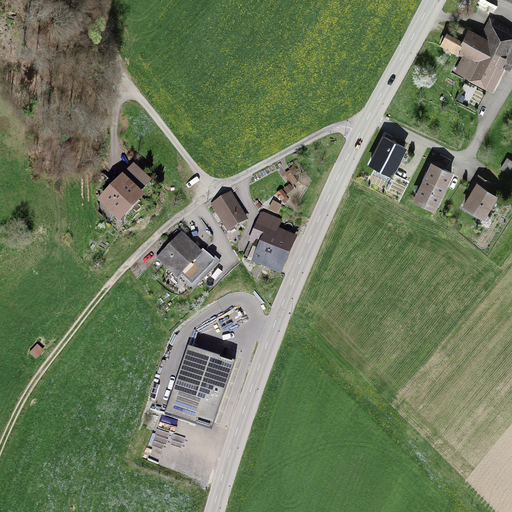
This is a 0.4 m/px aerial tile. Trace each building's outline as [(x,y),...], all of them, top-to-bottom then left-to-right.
[(511,66),(511,29),(488,18),(479,37),(466,31),(459,43),(445,36),(439,47),(461,59),(453,76),(496,98),(511,66)] [(385,137),(371,163),(379,168),(380,167),(391,173),(405,147),(385,137)] [(501,168),(507,172),(511,164),(511,160),(507,158),(501,168)] [(436,203),(451,172),(432,163),(417,194),(436,203)] [(108,180),(102,173),(90,185),(97,192),(108,180)] [(473,190),(465,204),(483,216),(496,195),(500,189),(491,184),(491,183),(479,175),(474,183),(477,184),(473,190)] [(123,183),(105,201),(116,212),(116,214),(118,216),(121,216),(123,214),(123,212),(137,197),(123,183)] [(213,205),(228,230),(245,219),(230,195),(213,205)] [(253,239),(244,258),(256,263),(257,259),(279,269),(291,240),(294,241),(298,233),(280,225),(262,216),(252,238),(253,239)] [(200,253),(184,236),(175,245),(173,243),(158,259),(177,278),(191,291),(220,262),(205,248),(200,253)] [(235,362),(188,346),(165,415),(212,431),(235,362)]
